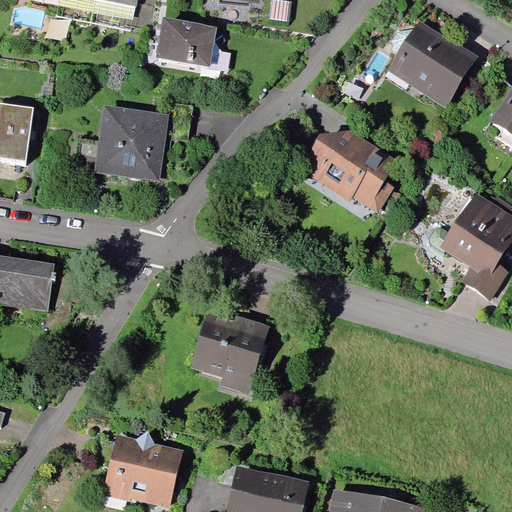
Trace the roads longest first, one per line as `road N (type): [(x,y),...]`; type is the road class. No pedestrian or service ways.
road 1 (residential): [(511,352),(163,249)]
road 2 (residential): [(163,249),(365,0)]
road 3 (residential): [(0,498),(163,249)]
road 4 (residential): [(163,249),(0,225)]
